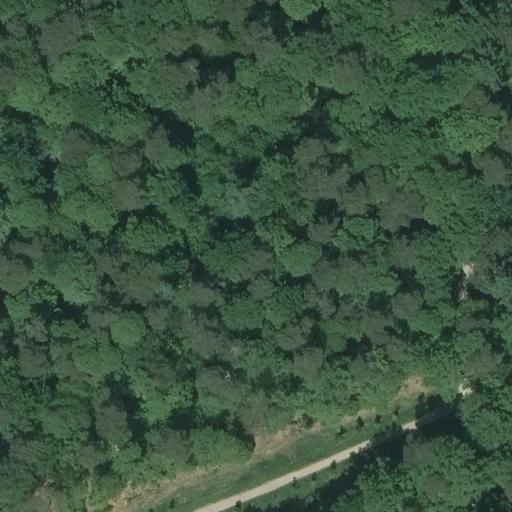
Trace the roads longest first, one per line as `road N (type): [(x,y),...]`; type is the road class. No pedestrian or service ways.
road 1 (track): [(446,0),(469,403)]
road 2 (track): [(469,403),(213,511)]
